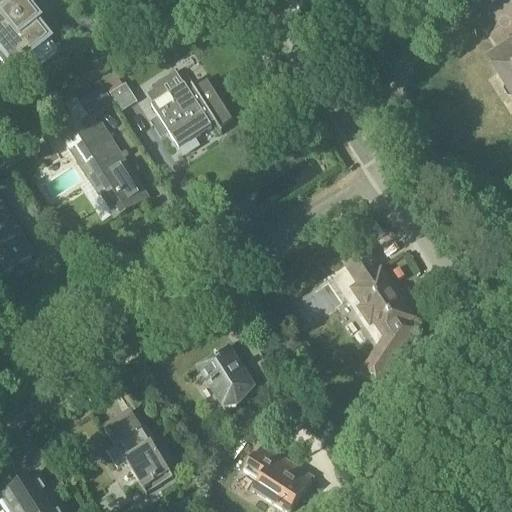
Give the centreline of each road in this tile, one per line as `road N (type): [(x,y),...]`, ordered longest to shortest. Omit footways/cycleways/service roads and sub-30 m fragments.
road 1 (residential): [(0,413),(380,178)]
road 2 (residential): [(367,511),(445,383),(460,337),(459,304),(430,237),(380,178)]
road 3 (residential): [(380,178),(248,0)]
